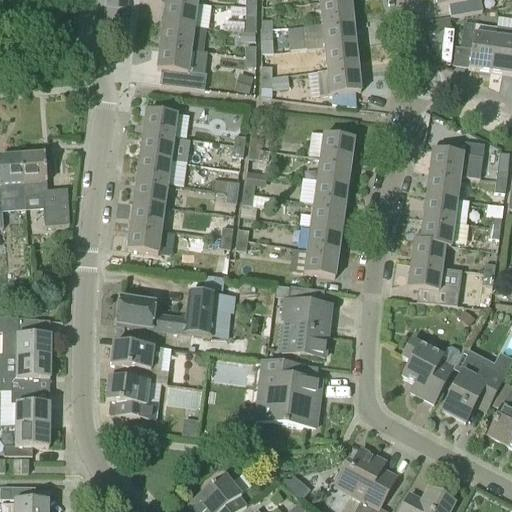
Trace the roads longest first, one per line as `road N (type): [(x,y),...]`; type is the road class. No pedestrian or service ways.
road 1 (residential): [(511,496),(389,433),(369,413),(358,379),(403,111),(425,82)]
road 2 (residential): [(79,436),(84,258),(107,92)]
